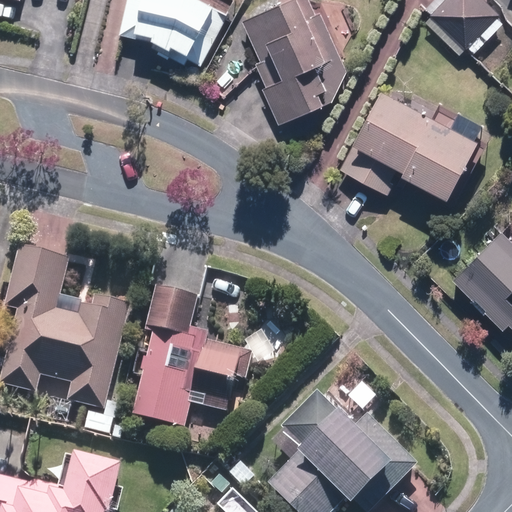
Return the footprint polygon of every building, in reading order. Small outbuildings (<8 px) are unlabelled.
[(228,1),(226,0),(134,0),(125,31),(160,41),(158,43),(192,62),(195,56),(207,63),(234,15),(228,1)] [(267,86),(284,123),(342,96),(355,69),(322,0),(287,0),(247,19),(277,81),(267,86)] [(508,11),(496,0),(447,0),(436,11),(471,47),(508,11)] [(493,134),(396,84),(367,140),(362,138),(347,167),(395,192),(409,166),(462,193),(493,134)] [(511,324),(511,225),(461,275),(511,325),(511,324)] [(73,400),(111,409),(138,302),(101,293),(98,304),(89,302),(86,312),(64,307),(76,257),(26,244),(11,306),(23,309),(5,383),(43,392),(47,375),(77,382),(73,400)] [(160,330),(139,413),(191,427),(200,392),(210,394),(207,404),(233,411),(236,401),(244,403),(258,351),(213,339),(216,330),(198,325),(206,294),(164,284),(152,328),(160,330)] [(374,511),(375,511),(426,462),(374,410),(366,418),(354,405),(348,412),(324,388),(275,436),(297,459),(276,480),(307,511),(339,511),(357,494),(374,511)] [(0,471),(0,511),(120,511),(120,510),(125,511),(138,461),(89,448),(78,491),(0,471)] [(269,511),(243,485),(225,503),(233,511),(269,511)]
